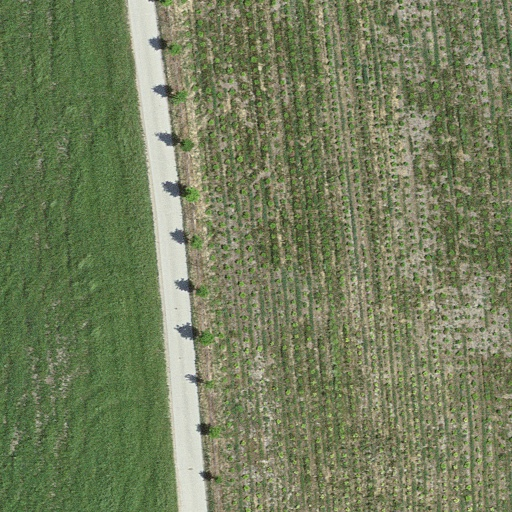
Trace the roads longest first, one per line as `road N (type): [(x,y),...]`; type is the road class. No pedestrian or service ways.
road 1 (track): [(197,511),(144,0)]
road 2 (track): [(333,0),(383,511)]
